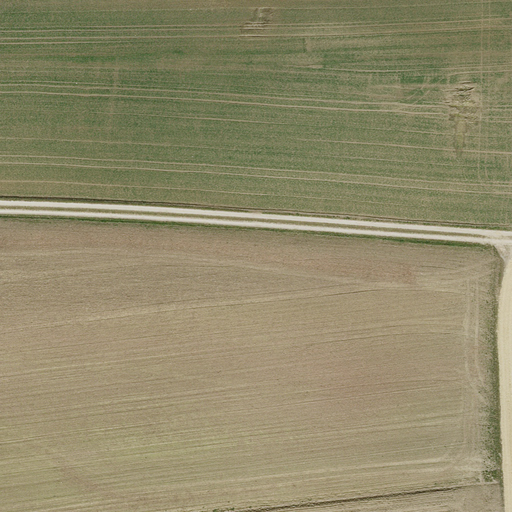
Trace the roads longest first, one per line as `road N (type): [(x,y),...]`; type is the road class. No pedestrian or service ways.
road 1 (track): [(511,237),(0,206)]
road 2 (track): [(511,274),(511,444)]
